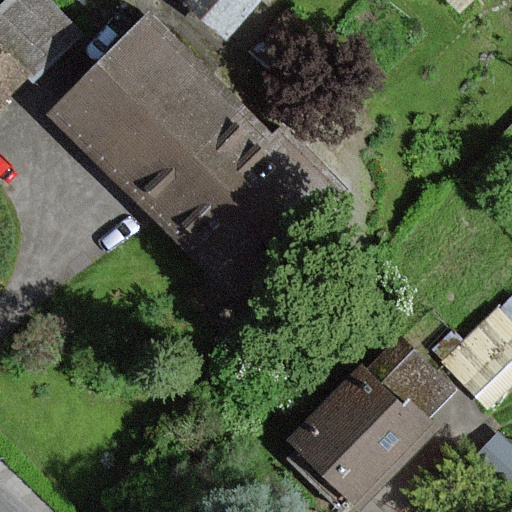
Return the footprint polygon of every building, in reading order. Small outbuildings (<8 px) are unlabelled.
[(0,0),(0,95),(77,14),(61,0),(0,0)] [(255,0),(184,0),(224,35),(255,0)] [(471,0),(450,0),(461,10),(471,0)] [(263,135),(147,25),(60,117),(239,286),(337,183),(274,124),(263,135)] [(484,397),(511,371),(511,306),(498,292),(438,348),(484,397)] [(393,344),(286,457),(345,511),(348,511),(428,428),(448,446),(473,419),(435,383),(393,344)]
